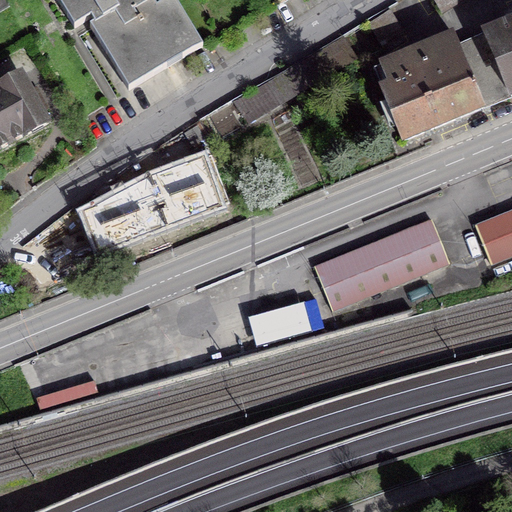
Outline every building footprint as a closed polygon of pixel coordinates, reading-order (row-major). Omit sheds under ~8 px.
[(131,93),(204,49),(176,4),(160,14),(156,7),(162,3),(159,0),(58,0),(78,33),(96,23),(100,30),(95,33),(131,93)] [(435,0),(444,12),(462,0),(435,0)] [(383,51),(405,38),(392,15),(369,27),(383,51)] [(511,94),(511,24),(487,35),(511,94)] [(405,146),(487,112),(455,36),(381,67),(389,86),(381,90),(405,146)] [(250,132),(360,65),(345,42),(235,109),(250,132)] [(0,157),(54,126),(24,74),(0,87),(0,157)] [(95,257),(227,210),(207,149),(149,171),(76,209),(95,257)] [(491,262),(511,253),(511,212),(477,228),(491,262)] [(335,309),(449,263),(430,217),(316,263),(335,309)] [(310,330),(303,301),(249,314),(256,343),(310,330)]
